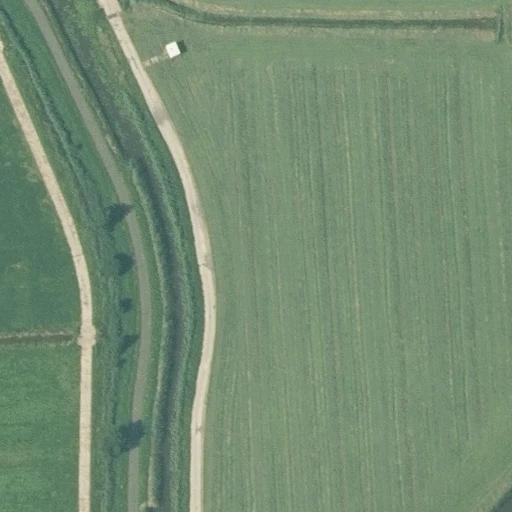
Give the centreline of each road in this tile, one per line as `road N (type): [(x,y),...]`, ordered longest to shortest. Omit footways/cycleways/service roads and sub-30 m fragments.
road 1 (track): [(196,511),(208,332),(194,207),(102,0)]
road 2 (track): [(84,511),(84,286),(0,62)]
